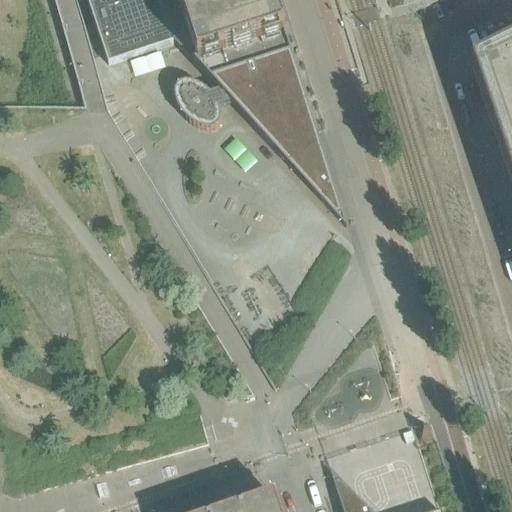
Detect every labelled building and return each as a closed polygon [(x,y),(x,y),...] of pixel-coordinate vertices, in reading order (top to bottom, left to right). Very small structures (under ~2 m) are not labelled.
[(107,116),(74,0),(53,0),(85,111),(86,116),(107,116)] [(86,0),(108,65),(108,68),(173,47),(179,53),(194,69),(219,95),(211,97),(210,98),(204,92),(199,89),(192,86),(190,86),(187,86),(185,86),(182,87),(180,88),(178,89),(175,93),(174,96),(174,98),(174,101),(174,104),(176,109),(179,115),(181,118),(186,124),(190,127),(193,129),(197,131),(201,133),(205,134),(209,135),(214,133),(215,132),(218,130),(220,127),(221,125),(221,121),(221,118),(220,116),(219,111),(225,109),(230,107),(278,158),(282,162),(285,166),(316,137),(271,0),(86,0)] [(511,51),(472,71),(511,188),(511,51)] [(329,176),(311,193),(346,231),(346,230),(329,176)] [(365,511),(329,473),(341,511),(365,511)] [(278,511),(275,501),(241,511),(278,511)]
